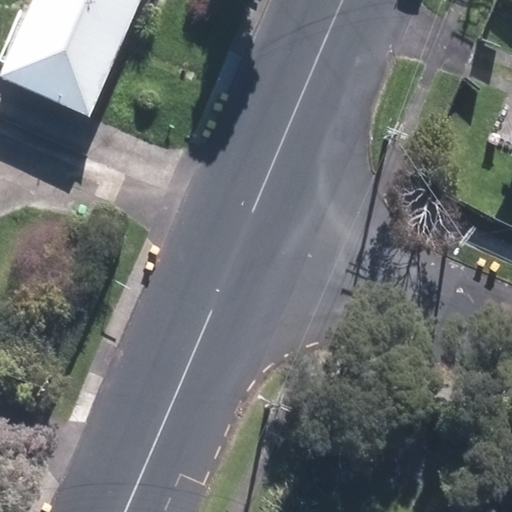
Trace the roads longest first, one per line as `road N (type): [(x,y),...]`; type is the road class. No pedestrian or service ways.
road 1 (tertiary): [(246,232),(126,511)]
road 2 (residential): [(511,346),(246,232)]
road 3 (tertiary): [(345,0),(246,232)]
